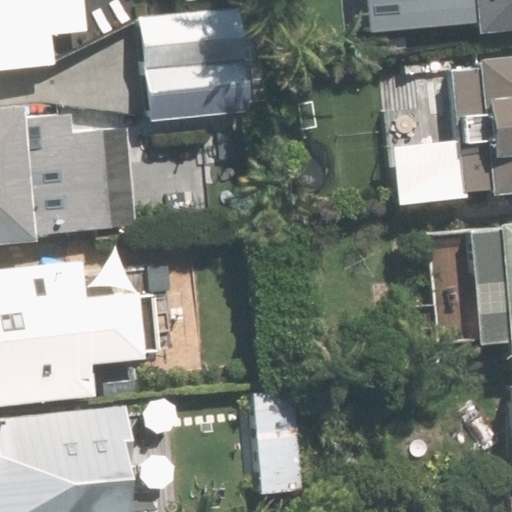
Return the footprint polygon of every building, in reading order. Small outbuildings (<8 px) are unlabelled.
[(0,0),(0,70),(55,66),(52,34),(83,31),(80,0),(0,0)] [(511,0),(369,0),(372,28),(511,15),(511,0)] [(137,15),(142,65),(244,56),(240,6),(137,15)] [(511,51),(454,57),(461,136),(387,143),(392,196),(511,184),(511,51)] [(142,65),(146,116),(249,107),(244,56),(142,65)] [(0,238),(132,227),(121,108),(23,117),(21,102),(0,103),(0,238)] [(511,219),(470,224),(480,335),(510,333),(511,350),(511,219)] [(0,403),(97,395),(94,357),(146,352),(141,287),(88,292),(85,258),(0,265),(0,403)] [(246,395),(255,492),(299,488),(291,391),(246,395)] [(130,511),(120,404),(0,414),(0,511),(130,511)]
